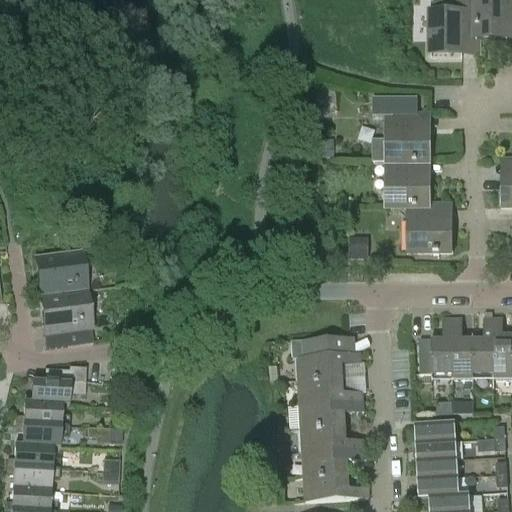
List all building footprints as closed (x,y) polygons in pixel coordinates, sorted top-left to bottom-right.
[(462,36),(476,36),(476,12),(475,0),(463,0),(464,12),(430,12),(431,59),(432,59),(432,54),(461,54),(461,58),(462,58),(462,36)] [(511,0),(475,0),(476,12),(476,36),(476,43),(477,43),(477,39),(506,39),(506,43),(507,43),(507,21),(511,20),(511,0)] [(429,135),(410,136),(410,122),(415,122),(415,103),(370,104),(370,122),(383,122),(383,143),(371,143),(371,165),(383,165),(410,165),(429,165),(429,164),(424,164),(424,137),(429,137),(429,135)] [(383,211),(405,210),(429,210),(429,179),(410,179),(410,165),(383,165),(383,211)] [(511,210),(511,178),(499,178),(499,180),(504,180),(504,209),(499,209),(499,210),(511,210)] [(429,210),(405,210),(405,256),(451,256),(451,255),(447,255),(447,226),(452,226),(452,224),(429,224),(429,210)] [(35,259),(40,300),(86,293),(80,253),(35,259)] [(91,334),(86,293),(40,300),(45,340),(66,337),(68,349),(93,346),(91,334)] [(452,382),(452,322),(442,322),(442,339),(431,339),(431,342),(419,342),(419,378),(431,378),(431,382),(452,382)] [(462,322),(452,322),(452,382),(472,382),(472,339),(462,339),(462,322)] [(472,382),(493,382),(493,322),(483,322),(483,340),(472,339),(472,382)] [(493,382),(511,382),(511,339),(503,340),(503,322),(493,322),(493,382)] [(360,368),(360,358),(353,359),(345,359),(344,343),(292,346),(293,362),(297,362),(298,387),(338,385),(342,384),(341,370),(360,369),(360,368)] [(23,406),(68,408),(68,397),(84,398),(86,370),(70,369),(69,374),(44,373),(44,385),(31,384),(30,399),(23,398),(23,406)] [(299,411),(363,407),(362,397),(343,398),(339,398),(338,385),(298,387),(299,411)] [(16,420),(15,427),(68,430),(68,420),(60,419),(61,409),(68,409),(68,408),(23,406),(22,420),(16,420)] [(344,418),(363,417),(363,407),(299,411),(301,434),(340,432),(340,418),(344,418)] [(415,427),(416,446),(456,444),(455,425),(415,427)] [(20,449),(59,451),(59,440),(67,441),(68,430),(15,427),(15,435),(21,436),(20,449)] [(493,431),(494,443),(504,442),(503,430),(493,431)] [(109,432),(108,446),(121,447),(122,433),(109,432)] [(302,458),(365,455),(365,445),(346,446),(341,446),(340,432),(301,434),(302,458)] [(504,442),(494,443),(495,456),(505,455),(504,442)] [(416,446),(417,464),(457,462),(456,444),(416,446)] [(6,470),(59,473),(59,462),(51,462),(52,451),(58,452),(59,451),(20,449),(13,449),(13,463),(6,462),(6,470)] [(347,466),(366,465),(365,455),(302,458),(303,482),(343,480),(343,466),(347,466)] [(457,462),(417,464),(418,483),(458,481),(457,462)] [(103,463),(102,475),(118,476),(119,464),(103,463)] [(495,467),(496,479),(506,479),(506,466),(495,467)] [(12,479),(11,492),(49,494),(50,483),(58,483),(59,473),(6,470),(6,478),(12,479)] [(118,488),(118,476),(102,475),(102,487),(118,488)] [(506,479),(496,479),(496,492),(507,491),(506,479)] [(305,507),(317,507),(366,504),(368,504),(367,493),(348,494),(344,494),(343,480),(303,482),(305,507)] [(419,501),(429,501),(459,499),(459,498),(458,481),(418,483),(419,501)] [(4,506),(3,511),(56,511),(57,506),(49,505),(49,494),(11,492),(10,506),(4,506)] [(429,501),(429,511),(469,511),(469,497),(459,498),(459,499),(429,501)] [(497,503),(497,511),(508,511),(508,502),(497,503)]
